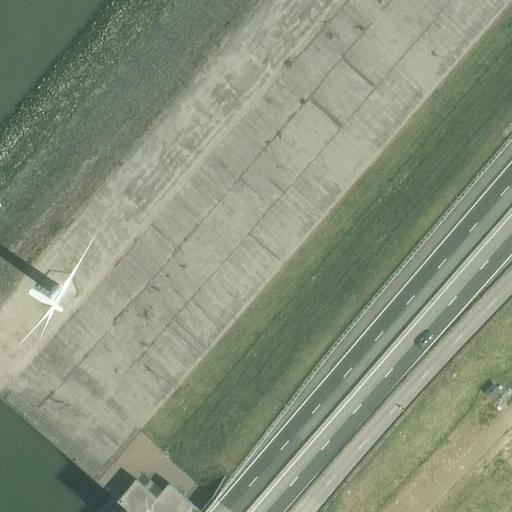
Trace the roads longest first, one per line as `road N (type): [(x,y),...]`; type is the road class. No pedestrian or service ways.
road 1 (trunk): [(511,182),(224,511)]
road 2 (trunk): [(266,511),(511,234)]
road 3 (unclassified): [(301,511),(511,283)]
